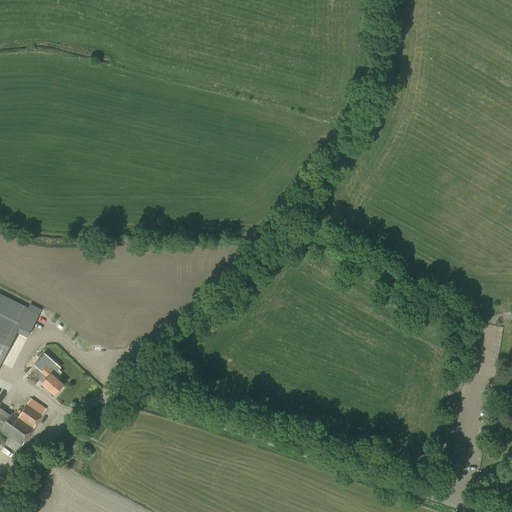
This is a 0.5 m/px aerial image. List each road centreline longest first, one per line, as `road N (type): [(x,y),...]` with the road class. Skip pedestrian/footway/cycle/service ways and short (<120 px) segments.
road 1 (unclassified): [(111,386),(206,311),(327,175),(364,97),(375,0)]
road 2 (unclassified): [(111,386),(478,511)]
road 3 (unclassified): [(20,511),(43,440),(111,386)]
